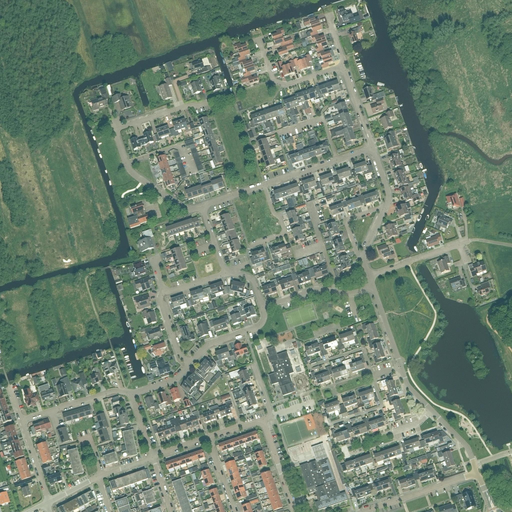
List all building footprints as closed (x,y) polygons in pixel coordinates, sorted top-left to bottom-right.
[(358,15),(352,17),(350,11),(345,13),(344,9),(338,11),(341,18),(342,17),(344,22),(349,20),(351,24),(360,21),(358,15)] [(305,27),(310,25),(311,28),(320,25),(318,20),(313,22),(312,19),(304,22),(304,23),(305,27)] [(307,39),(311,37),(318,35),(317,32),(322,30),(320,25),(311,28),(312,32),(310,33),(308,33),(306,35),(307,39)] [(360,34),(360,33),(361,33),(360,28),(358,28),(352,30),(353,33),(348,35),(352,44),(358,42),(356,35),(360,34)] [(272,36),(274,41),(283,38),(282,35),(284,34),(283,29),(276,31),(277,34),(272,36)] [(319,38),(318,35),(311,37),(313,42),(315,41),(317,44),(325,41),(324,36),(319,38)] [(274,42),(273,43),(275,46),(276,46),(280,45),(281,48),(292,44),(292,42),(291,39),(284,41),(283,38),(274,41),(274,42)] [(317,53),(323,51),(322,48),(327,46),(325,41),(317,44),(318,48),(315,49),(317,53)] [(239,53),(248,50),(246,45),(241,47),(240,44),(233,46),(235,51),(238,50),(239,53)] [(292,44),(281,48),(282,50),(278,52),(279,57),(288,54),(287,51),(290,50),(294,49),(292,44)] [(250,55),(248,50),(239,53),(240,56),(237,57),(238,59),(239,62),(246,60),(245,57),(250,55)] [(324,54),(323,51),(317,53),(318,58),(321,57),(322,61),(331,58),(329,52),(324,54)] [(302,61),(305,70),(310,68),(309,63),(311,62),(309,56),(304,57),(305,60),(302,61)] [(331,58),(322,61),(319,62),(320,65),(322,69),(329,67),(328,64),(333,63),(331,58)] [(305,70),(302,61),(299,62),(298,59),(293,61),(296,68),(298,67),(300,72),(305,70)] [(202,61),(201,61),(200,60),(199,60),(198,61),(198,62),(189,65),(192,73),(200,70),(202,74),(208,72),(207,68),(204,68),(202,61)] [(246,63),(246,60),(239,62),(240,67),(243,66),(244,69),(253,66),(252,61),(246,63)] [(296,68),(293,61),(288,63),(289,65),(286,66),(289,75),(294,74),(293,69),(296,68)] [(276,64),(277,66),(280,73),(282,72),(284,77),(289,75),(286,66),(283,67),(281,62),(276,64)] [(255,71),(253,66),(244,69),(246,73),(243,74),(244,78),(241,80),(251,76),(250,73),(255,71)] [(252,79),(251,76),(241,80),(242,84),(249,82),(250,85),(259,82),(257,77),(252,79)] [(210,83),(213,92),(220,90),(218,84),(221,83),(219,77),(213,79),(214,81),(210,83)] [(159,88),(164,101),(172,98),(168,87),(172,86),(170,79),(165,81),(167,85),(159,88)] [(191,85),(193,90),(191,91),(193,95),(194,94),(201,92),(199,86),(202,85),(200,79),(194,81),(195,84),(191,85)] [(331,84),(334,92),(337,91),(338,93),(343,91),(341,86),(339,87),(337,82),(331,84)] [(325,86),(329,96),(332,95),(331,93),(334,92),(331,84),(325,86)] [(329,96),(325,86),(319,88),(320,93),(318,94),(320,99),(321,103),(322,103),(321,101),(323,100),(323,98),(326,97),(325,95),(328,94),(329,96)] [(108,100),(106,94),(104,87),(99,89),(101,95),(102,99),(96,101),(96,100),(90,102),(94,111),(99,109),(98,108),(107,106),(106,101),(108,100)] [(370,88),(363,90),(366,100),(371,99),(372,102),(378,100),(376,95),(373,96),(370,88)] [(307,92),(310,100),(313,99),(314,101),(320,99),(318,94),(315,95),(314,90),(307,92)] [(301,94),(307,110),(310,109),(307,101),(310,100),(307,92),(301,94)] [(304,111),(307,110),(301,94),(295,96),(296,98),(298,105),(298,104),(301,103),(304,111)] [(122,111),(131,107),(128,97),(121,99),(120,95),(112,98),(114,103),(119,102),(122,111)] [(296,98),(295,96),(296,98),(290,100),(295,116),(298,115),(296,107),(299,106),(298,104),(298,105),(296,98)] [(384,105),(383,101),(384,101),(383,99),(376,102),(377,104),(371,107),(373,114),(383,111),(381,106),(384,105)] [(284,107),(286,114),(288,113),(288,112),(287,110),(290,109),(292,117),(295,116),(290,100),(284,102),(285,106),(284,107)] [(340,112),(347,110),(345,103),(340,105),(339,102),(333,104),(334,107),(335,110),(337,110),(338,112),(338,113),(340,112)] [(284,115),(286,114),(284,108),(282,108),(282,107),(276,109),(281,124),(284,123),(282,116),(284,115)] [(270,111),(273,119),(276,118),(278,125),(281,124),(276,109),(270,111)] [(348,112),(347,110),(340,112),(338,113),(339,116),(335,117),(333,118),(332,118),(333,121),(349,116),(348,112)] [(266,121),(267,121),(273,119),(270,111),(263,113),(266,121)] [(385,130),(393,128),(390,119),(394,117),(392,112),(386,114),(387,117),(380,120),(382,125),(383,125),(385,130)] [(267,121),(266,121),(263,113),(257,115),(260,123),(263,123),(266,130),(269,129),(267,123),(267,121)] [(260,123),(257,115),(251,117),(253,122),(250,123),(252,128),(258,127),(257,125),(260,123)] [(341,122),(342,125),(351,122),(349,116),(333,121),(334,124),(339,122),(341,122)] [(198,127),(195,128),(195,129),(198,128),(201,127),(209,124),(207,119),(199,121),(200,125),(198,126),(198,127)] [(191,130),(189,125),(188,121),(185,121),(185,120),(179,122),(181,130),(185,129),(187,134),(191,132),(191,130)] [(172,130),(174,137),(174,138),(179,136),(178,132),(181,130),(179,122),(173,124),(175,129),(172,130)] [(330,132),(331,135),(343,131),(351,129),(353,128),(351,122),(342,125),(343,128),(340,129),(334,131),(330,132)] [(203,133),(211,130),(209,124),(201,127),(203,133)] [(162,129),(165,137),(169,136),(169,138),(174,137),(172,130),(169,131),(168,127),(162,129)] [(165,137),(162,129),(156,131),(157,135),(155,136),(157,143),(162,141),(161,138),(165,137)] [(343,131),(331,135),(332,138),(336,137),(342,135),(344,134),(345,137),(353,134),(351,129),(343,131)] [(204,135),(205,138),(213,136),(211,130),(203,133),(201,133),(202,136),(204,135)] [(388,150),(398,147),(394,136),(395,136),(393,132),(387,134),(389,138),(384,139),(388,150)] [(141,139),(143,146),(147,145),(147,144),(153,142),(150,133),(143,135),(144,138),(141,139)] [(353,134),(345,137),(346,140),(344,141),(345,144),(346,147),(351,145),(351,142),(355,141),(353,134)] [(215,141),(213,136),(205,138),(202,139),(204,145),(215,141)] [(257,143),(259,148),(268,145),(266,141),(269,140),(269,138),(266,139),(266,140),(257,143)] [(143,146),(141,139),(138,140),(137,139),(130,141),(133,150),(141,148),(140,147),(143,146)] [(322,155),(319,147),(316,148),(315,146),(314,140),(311,141),(316,157),(322,155)] [(209,150),(217,147),(215,141),(204,145),(205,148),(208,147),(209,150)] [(307,151),(310,159),(316,157),(311,141),(308,142),(310,150),(307,151)] [(325,144),(319,147),(322,155),(328,153),(327,148),(329,147),(327,141),(325,142),(325,144)] [(310,159),(307,151),(304,152),(304,150),(302,144),(299,145),(301,153),(304,161),(310,159)] [(268,145),(259,148),(261,153),(270,150),(269,149),(268,145)] [(304,161),(301,153),(299,145),(296,146),(297,152),(298,154),(295,155),(298,163),(304,161)] [(209,150),(211,155),(219,152),(217,147),(209,150)] [(270,150),(261,153),(262,158),(271,155),(270,151),(273,150),(272,148),(269,149),(270,150)] [(390,163),(400,160),(404,159),(402,154),(400,155),(400,153),(402,152),(401,150),(392,153),(393,156),(388,158),(390,163)] [(219,152),(211,155),(213,161),(221,158),(219,152)] [(292,165),(298,163),(295,155),(289,157),(288,154),(286,155),(288,161),(290,161),(292,165)] [(273,159),(271,155),(262,158),(264,163),(273,160),(273,159)] [(165,157),(157,159),(159,165),(167,162),(166,159),(168,159),(167,156),(165,157)] [(221,158),(213,161),(215,169),(221,167),(221,165),(223,164),(221,158)] [(273,160),(264,163),(266,169),(275,166),(273,161),(276,160),(276,158),(273,159),(273,160)] [(398,170),(404,168),(403,163),(401,164),(400,160),(390,163),(392,169),(397,167),(398,170)] [(170,165),(169,162),(167,162),(159,165),(161,171),(169,168),(168,165),(170,165)] [(372,168),(370,168),(369,166),(366,167),(365,163),(359,165),(362,173),(363,172),(364,176),(372,173),(371,172),(373,171),(372,168)] [(352,172),(354,178),(359,176),(359,174),(362,173),(359,165),(353,167),(355,171),(352,172)] [(169,168),(161,171),(163,176),(171,174),(169,168)] [(396,180),(405,176),(403,171),(405,170),(404,168),(398,170),(399,172),(394,174),(396,180)] [(342,171),(345,179),(348,177),(349,179),(354,178),(352,172),(350,172),(348,169),(342,171)] [(345,179),(342,171),(336,173),(338,176),(335,177),(337,183),(338,185),(343,183),(342,180),(345,179)] [(171,174),(163,176),(165,182),(173,179),(171,174)] [(337,183),(335,177),(333,178),(331,174),(325,176),(328,184),(332,183),(332,185),(337,183)] [(217,180),(216,181),(219,190),(225,188),(222,179),(221,176),(219,176),(220,177),(220,179),(217,180)] [(321,182),(318,183),(320,189),(321,189),(322,194),(323,197),(325,197),(322,189),(325,188),(325,185),(328,184),(325,176),(320,178),(321,182)] [(401,187),(408,185),(410,184),(409,179),(406,180),(405,176),(396,180),(398,185),(400,184),(401,187)] [(173,179),(165,182),(167,188),(169,187),(169,189),(171,190),(173,189),(175,187),(174,185),(175,185),(173,179)] [(209,193),(214,192),(211,182),(212,182),(211,179),(209,180),(210,183),(206,184),(209,193)] [(315,191),(320,189),(318,183),(316,184),(314,179),(308,181),(311,189),(314,188),(315,191)] [(211,182),(214,192),(219,190),(216,181),(212,182),(211,182)] [(311,189),(308,181),(302,183),(303,186),(301,187),(303,194),(304,196),(308,194),(308,192),(307,190),(311,189)] [(410,184),(408,185),(409,187),(400,190),(401,195),(411,192),(410,189),(414,187),(413,186),(419,184),(419,181),(410,184)] [(202,186),(201,183),(199,184),(200,187),(196,188),(199,197),(204,195),(201,186),(202,186)] [(204,195),(209,193),(206,184),(202,186),(201,186),(204,195)] [(291,187),(294,194),(297,193),(298,195),(303,194),(301,187),(298,188),(297,185),(291,187)] [(191,189),(190,187),(188,187),(189,190),(185,192),(188,200),(193,199),(190,190),(191,189)] [(290,196),(294,194),(291,187),(285,188),(289,199),(291,199),(290,196)] [(196,188),(191,189),(190,190),(193,199),(199,197),(196,188)] [(279,190),(282,198),(286,197),(287,200),(289,199),(285,188),(279,190)] [(279,200),(282,198),(279,190),(274,192),(275,196),(272,197),(274,201),(272,202),(273,204),(274,203),(279,202),(279,200)] [(369,195),(372,203),(378,201),(377,198),(379,197),(377,190),(372,192),(373,194),(369,195)] [(416,191),(411,192),(401,195),(403,201),(412,198),(413,200),(419,198),(423,197),(422,194),(415,196),(414,194),(416,193),(416,191)] [(372,203),(369,195),(366,196),(365,194),(362,195),(361,192),(359,193),(362,203),(365,202),(366,205),(372,203)] [(352,201),(355,209),(361,207),(360,203),(362,203),(359,193),(356,194),(357,197),(355,198),(356,200),(352,201)] [(456,195),(446,198),(448,204),(451,203),(453,209),(460,207),(456,195)] [(339,206),(335,207),(338,215),(344,213),(343,209),(345,208),(342,199),(340,200),(341,203),(338,204),(339,206)] [(344,199),(342,199),(345,208),(348,207),(349,211),(355,209),(352,201),(349,202),(348,200),(345,201),(344,199)] [(397,213),(407,210),(406,207),(408,206),(412,204),(412,202),(407,203),(408,204),(397,208),(398,211),(396,211),(397,213)] [(130,208),(131,210),(133,214),(134,217),(127,219),(130,229),(140,226),(140,225),(149,221),(147,215),(145,216),(143,210),(144,210),(142,204),(130,208)] [(338,215),(335,207),(332,208),(331,206),(329,207),(332,217),(338,215)] [(290,213),(286,214),(288,220),(296,217),(295,214),(297,213),(295,208),(289,210),(290,213)] [(408,212),(407,210),(397,213),(398,215),(399,215),(400,218),(404,216),(405,219),(412,217),(410,212),(408,212)] [(438,230),(439,230),(440,227),(446,230),(449,223),(451,224),(452,221),(443,217),(439,214),(437,218),(440,219),(437,225),(437,224),(436,225),(436,226),(436,227),(436,228),(437,228),(437,229),(438,230)] [(222,223),(231,220),(229,215),(220,218),(221,222),(218,223),(219,225),(222,224),(222,223)] [(295,227),(301,225),(303,224),(302,219),(300,219),(299,217),(296,217),(288,220),(290,226),(294,224),(295,227)] [(194,229),(195,232),(197,231),(196,228),(200,227),(197,218),(192,220),(195,229),(194,229)] [(187,221),(190,231),(194,229),(195,229),(192,220),(187,221)] [(222,224),(223,228),(232,225),(231,220),(222,223),(222,224)] [(184,233),(185,235),(187,235),(186,232),(190,231),(187,221),(182,223),(185,232),(184,233)] [(329,232),(337,229),(335,223),(331,225),(331,222),(324,224),(325,227),(322,228),(323,230),(326,229),(328,229),(329,232)] [(176,225),(179,234),(184,233),(185,232),(182,223),(176,225)] [(294,237),(302,234),(301,231),(306,229),(305,226),(304,224),(303,224),(301,225),(295,227),(296,230),(292,231),(294,237)] [(396,224),(394,225),(384,228),(386,233),(396,230),(395,227),(397,226),(396,224)] [(175,235),(179,234),(176,225),(171,227),(174,236),(173,236),(174,239),(176,238),(175,235)] [(222,233),(222,235),(225,234),(225,233),(234,230),(232,225),(223,228),(225,232),(222,233)] [(169,238),(173,236),(174,236),(171,227),(166,228),(168,235),(169,238)] [(329,238),(324,240),(326,243),(330,241),(336,239),(335,236),(339,235),(337,229),(329,232),(327,232),(329,238)] [(142,253),(153,249),(150,238),(153,237),(151,230),(142,233),(145,241),(138,243),(142,253)] [(227,238),(236,235),(234,230),(225,233),(225,234),(227,238)] [(396,230),(386,233),(388,239),(398,236),(396,230)] [(303,237),(302,234),(294,237),(296,242),(300,241),(301,244),(307,242),(306,239),(305,237),(303,237)] [(442,241),(440,234),(436,236),(437,237),(426,241),(429,248),(440,244),(439,242),(442,241)] [(229,244),(238,240),(236,235),(227,238),(228,242),(225,243),(226,246),(229,245),(229,244)] [(335,248),(343,246),(341,240),(337,241),(336,239),(330,241),(332,246),(334,245),(335,248)] [(239,246),(238,240),(229,244),(229,245),(230,249),(239,246)] [(278,247),(281,255),(282,258),(292,255),(290,247),(285,248),(284,245),(278,247)] [(386,245),(377,248),(380,255),(382,254),(383,259),(389,257),(390,261),(396,259),(394,253),(391,254),(389,249),(387,249),(386,245)] [(241,251),(239,246),(230,249),(232,253),(229,254),(230,256),(233,255),(233,254),(241,251)] [(343,246),(335,248),(336,252),(334,253),(336,257),(342,255),(341,253),(345,251),(343,246)] [(273,261),(275,265),(279,264),(278,260),(278,259),(277,256),(281,255),(278,247),(272,249),(274,254),(271,255),(273,261)] [(172,256),(169,257),(170,259),(173,258),(172,257),(181,254),(180,248),(171,251),(172,256)] [(264,250),(257,252),(260,260),(264,259),(265,262),(270,260),(268,254),(265,255),(264,250)] [(260,260),(257,252),(251,254),(252,258),(250,259),(252,266),(261,263),(260,260)] [(172,257),(173,258),(174,262),(183,259),(181,254),(172,257)] [(341,265),(349,262),(347,257),(343,258),(342,255),(336,257),(338,263),(339,262),(341,265)] [(438,263),(441,274),(449,271),(447,265),(450,264),(448,257),(443,258),(444,261),(438,263)] [(176,266),(173,267),(173,269),(176,268),(176,267),(185,264),(183,259),(174,262),(176,266)] [(145,268),(144,264),(142,264),(141,262),(133,264),(135,270),(134,273),(135,277),(145,274),(143,268),(145,268)] [(349,262),(341,265),(342,269),(340,269),(341,272),(351,268),(349,262)] [(486,270),(483,262),(473,266),(472,265),(468,266),(472,277),(476,275),(476,274),(486,270)] [(176,267),(176,268),(178,272),(187,269),(185,264),(176,267)] [(319,269),(322,277),(328,275),(325,265),(322,265),(323,268),(319,269)] [(322,277),(319,269),(316,270),(315,268),(310,270),(312,275),(315,275),(316,279),(322,277)] [(312,275),(310,270),(305,271),(306,274),(302,275),(305,283),(311,281),(309,276),(312,275)] [(299,276),(298,273),(295,274),(296,274),(295,275),(293,275),(295,281),(298,280),(299,285),(305,283),(302,275),(299,276)] [(285,281),(288,289),(294,287),(292,282),(295,281),(293,275),(292,274),(287,276),(288,279),(285,281)] [(143,291),(150,289),(148,283),(151,283),(149,278),(141,281),(135,283),(137,290),(142,288),(143,291)] [(288,289),(285,281),(282,282),(281,278),(275,280),(277,286),(280,285),(282,291),(288,289)] [(460,278),(450,282),(453,289),(461,286),(462,288),(466,287),(464,280),(461,281),(460,278)] [(268,286),(271,295),(277,293),(275,288),(278,287),(277,286),(275,280),(270,282),(271,285),(268,286)] [(237,292),(239,284),(233,282),(232,287),(227,287),(228,294),(232,295),(233,292),(237,292)] [(480,296),(489,293),(488,289),(491,288),(488,282),(482,284),(483,287),(478,289),(480,296)] [(228,294),(227,287),(223,288),(222,283),(215,285),(218,293),(222,292),(223,296),(228,294)] [(239,284),(237,292),(241,293),(240,297),(245,298),(247,292),(243,291),(245,285),(239,284)] [(271,295),(268,286),(265,287),(264,284),(261,285),(265,297),(271,295)] [(218,293),(215,285),(210,287),(212,293),(209,294),(211,300),(216,298),(215,295),(218,293)] [(196,292),(199,300),(202,299),(204,302),(209,301),(207,295),(204,296),(202,290),(196,292)] [(199,300),(196,292),(190,294),(192,300),(189,301),(191,306),(197,305),(195,301),(199,300)] [(150,303),(148,296),(141,298),(134,300),(135,303),(137,302),(140,310),(150,307),(149,303),(150,303)] [(177,298),(180,307),(186,305),(187,308),(190,307),(188,301),(185,302),(183,296),(177,298)] [(180,307),(177,298),(171,300),(173,305),(173,306),(170,307),(172,313),(173,317),(179,315),(178,311),(181,310),(180,307)] [(240,307),(243,316),(246,315),(247,318),(255,315),(253,307),(244,310),(243,306),(240,307)] [(243,316),(240,307),(233,310),(235,315),(230,317),(233,325),(242,322),(240,317),(243,316)] [(146,317),(149,325),(156,322),(154,316),(155,316),(154,313),(149,314),(148,311),(142,313),(144,318),(146,317)] [(222,320),(219,321),(222,330),(227,328),(226,324),(229,323),(227,316),(221,318),(222,320)] [(197,327),(201,337),(208,335),(206,329),(209,328),(207,321),(202,323),(203,325),(197,327)] [(222,330),(219,321),(215,323),(214,321),(209,322),(211,328),(214,327),(216,332),(222,330)] [(369,334),(376,332),(374,325),(369,326),(368,323),(362,325),(364,330),(367,329),(369,334)] [(151,341),(162,337),(159,329),(152,332),(151,328),(145,330),(147,337),(149,336),(151,341)] [(185,343),(192,341),(192,340),(195,340),(193,335),(191,336),(189,331),(186,332),(185,329),(180,331),(182,337),(183,337),(185,343)] [(346,335),(349,342),(354,340),(356,345),(359,344),(356,336),(353,337),(352,332),(346,335)] [(369,345),(375,343),(374,340),(378,338),(376,332),(369,334),(370,339),(367,340),(369,345)] [(339,342),(342,350),(345,349),(343,344),(349,342),(346,335),(339,337),(341,342),(339,342)] [(339,355),(343,354),(341,350),(342,350),(339,342),(336,343),(335,338),(329,340),(331,348),(337,346),(339,351),(340,354),(339,354),(339,355)] [(324,348),(322,348),(325,356),(327,355),(326,350),(331,348),(329,340),(322,343),(324,348)] [(376,345),(375,343),(369,345),(371,350),(374,349),(375,353),(383,351),(380,344),(376,345)] [(153,348),(154,350),(153,353),(156,356),(160,356),(163,354),(163,349),(166,349),(164,344),(153,348)] [(325,356),(322,348),(319,349),(318,344),(312,346),(314,354),(320,352),(321,357),(325,356)] [(237,356),(247,353),(245,346),(242,347),(241,345),(235,347),(236,349),(234,350),(235,350),(232,351),(233,354),(235,360),(236,360),(237,357),(237,356)] [(314,354),(312,346),(305,349),(307,353),(304,354),(307,362),(310,361),(309,356),(314,354)] [(287,352),(277,356),(274,347),(267,350),(269,356),(267,357),(270,364),(271,363),(275,374),(269,376),(272,386),(279,383),(280,388),(283,397),(295,392),(292,384),(289,375),(294,373),(287,352)] [(222,351),(224,360),(227,359),(229,363),(235,360),(233,354),(229,355),(227,349),(222,351)] [(224,360),(222,351),(216,353),(218,359),(214,360),(218,366),(223,365),(222,361),(224,360)] [(383,351),(375,353),(377,358),(374,359),(376,364),(382,362),(381,359),(385,358),(383,351)] [(356,363),(358,371),(365,369),(363,364),(365,363),(362,355),(359,357),(361,361),(356,363)] [(160,376),(170,372),(168,365),(165,366),(163,359),(156,361),(156,362),(149,364),(151,370),(158,368),(160,376)] [(213,361),(212,362),(210,364),(206,360),(201,365),(208,371),(211,369),(213,370),(216,366),(215,365),(216,364),(213,361)] [(345,361),(348,369),(350,368),(352,373),(358,371),(356,363),(352,364),(351,360),(345,361)] [(348,369),(345,361),(342,362),(344,367),(338,369),(341,377),(348,375),(346,370),(348,369)] [(118,371),(115,364),(111,365),(110,364),(103,367),(104,372),(106,372),(107,376),(113,374),(113,372),(118,371)] [(208,371),(201,365),(197,370),(201,373),(199,375),(204,380),(208,375),(206,374),(208,371)] [(341,377),(338,369),(333,371),(331,366),(328,367),(331,375),(333,374),(335,379),(341,377)] [(321,375),(324,383),(330,381),(329,376),(331,375),(328,367),(325,368),(327,373),(321,375)] [(89,377),(92,385),(98,383),(98,382),(102,381),(97,368),(93,369),(95,375),(89,377)] [(240,380),(249,376),(247,371),(242,372),(241,370),(229,374),(231,379),(236,377),(239,376),(240,380)] [(324,383),(321,375),(316,377),(314,372),(311,373),(314,381),(316,380),(318,385),(324,383)] [(71,383),(74,392),(83,389),(82,386),(87,385),(83,373),(78,375),(80,380),(71,383)] [(187,381),(194,387),(199,391),(200,387),(203,383),(197,377),(193,374),(191,376),(187,381)] [(240,389),(247,387),(246,384),(251,382),(249,376),(240,380),(241,383),(238,384),(240,389)] [(57,387),(60,397),(68,395),(66,390),(71,388),(68,378),(63,379),(64,380),(61,381),(60,382),(60,383),(61,385),(57,387)] [(388,391),(396,388),(393,381),(389,383),(388,380),(382,382),(384,387),(386,386),(388,391)] [(191,390),(194,387),(187,381),(183,385),(187,388),(184,391),(190,396),(194,392),(191,390)] [(42,398),(43,401),(49,399),(49,400),(52,399),(52,398),(55,397),(52,389),(50,390),(48,385),(38,389),(41,398),(42,398)] [(248,389),(247,387),(240,389),(241,392),(239,392),(240,395),(243,393),(244,397),(253,394),(251,388),(248,389)] [(398,395),(396,388),(388,391),(390,395),(387,396),(388,401),(395,399),(394,396),(398,395)] [(181,399),(177,389),(170,391),(174,401),(181,399)] [(366,392),(368,400),(374,398),(375,403),(378,402),(376,394),(373,395),(372,390),(366,392)] [(359,400),(361,408),(364,407),(363,402),(368,400),(366,392),(359,394),(361,399),(359,400)] [(164,393),(158,396),(161,405),(166,404),(167,407),(172,405),(169,398),(167,399),(164,393)] [(39,402),(37,394),(32,395),(25,397),(26,401),(25,401),(26,404),(27,404),(28,407),(32,406),(32,407),(36,406),(35,403),(39,402)] [(246,402),(255,399),(253,394),(244,397),(241,398),(242,400),(245,399),(246,402)] [(349,398),(351,406),(357,404),(358,409),(361,408),(359,400),(356,401),(355,396),(349,398)] [(152,408),(154,407),(156,411),(160,410),(158,403),(154,404),(152,397),(145,400),(148,409),(150,415),(154,414),(152,408)] [(344,405),(342,406),(344,414),(347,413),(346,408),(351,406),(349,398),(342,400),(344,405)] [(395,401),(398,400),(397,398),(395,399),(388,401),(390,406),(393,405),(395,410),(402,407),(400,401),(396,402),(395,401)] [(255,399),(246,402),(246,403),(243,404),(246,412),(253,410),(253,407),(257,405),(255,399)] [(224,407),(227,416),(232,414),(230,409),(233,408),(231,401),(225,403),(226,406),(224,407)] [(344,414),(342,406),(339,406),(338,402),(331,404),(334,412),(340,410),(341,415),(344,414)] [(334,412),(331,404),(325,406),(327,411),(324,412),(327,420),(330,419),(329,414),(334,412)] [(217,406),(214,407),(217,414),(220,413),(221,418),(227,416),(224,407),(219,409),(218,406),(217,406)] [(83,409),(85,417),(92,415),(90,407),(83,409)] [(217,414),(214,407),(209,409),(210,412),(208,413),(211,422),(216,420),(214,415),(217,414)] [(402,407),(395,410),(396,415),(393,416),(395,421),(401,418),(400,416),(404,414),(402,407)] [(116,420),(116,421),(127,418),(125,412),(122,413),(121,408),(113,409),(114,412),(114,414),(117,414),(118,417),(115,418),(116,420)] [(85,417),(83,409),(76,411),(78,419),(85,417)] [(69,413),(72,421),(78,419),(76,411),(69,413)] [(211,422),(208,413),(203,414),(202,412),(201,411),(198,412),(201,419),(204,418),(205,423),(211,422)] [(190,419),(193,428),(199,426),(197,420),(200,419),(197,412),(192,413),(193,416),(194,417),(190,419)] [(72,421),(69,413),(62,415),(65,423),(72,421)] [(184,421),(184,420),(188,430),(193,428),(190,419),(186,420),(185,418),(186,418),(185,416),(185,414),(184,413),(182,414),(182,415),(183,417),(184,421)] [(383,422),(387,421),(386,418),(384,419),(382,413),(379,414),(381,419),(375,421),(378,429),(385,427),(383,422)] [(98,423),(106,420),(104,414),(96,416),(98,423)] [(3,424),(11,421),(9,416),(0,418),(0,420),(2,420),(3,424)] [(128,424),(127,418),(116,421),(116,420),(110,421),(110,423),(116,422),(116,423),(119,422),(120,426),(117,426),(117,430),(125,428),(125,425),(128,424)] [(184,420),(184,421),(180,422),(180,420),(179,418),(174,420),(177,427),(180,426),(182,432),(188,430),(184,420)] [(368,418),(365,419),(369,431),(371,430),(372,431),(378,429),(375,421),(370,423),(368,418)] [(369,431),(365,419),(362,420),(364,425),(358,427),(361,435),(367,433),(367,432),(369,431)] [(51,428),(48,420),(43,421),(46,430),(45,430),(46,433),(49,432),(48,429),(51,428)] [(106,420),(98,423),(100,429),(103,429),(106,428),(108,427),(106,420)] [(167,426),(171,436),(177,434),(175,428),(177,427),(174,420),(170,421),(170,424),(171,423),(172,425),(168,426),(167,426)] [(171,436),(167,426),(168,426),(166,422),(164,423),(165,425),(166,427),(162,428),(165,438),(171,436)] [(32,434),(33,436),(36,435),(35,433),(40,432),(40,431),(38,423),(32,425),(33,427),(30,428),(32,432),(32,434)] [(361,435),(358,427),(353,429),(351,424),(348,425),(351,433),(353,433),(355,437),(361,435)] [(341,433),(344,441),(350,439),(349,434),(351,433),(348,425),(345,426),(347,431),(341,433)] [(3,435),(15,431),(13,426),(4,428),(5,432),(2,433),(3,435)] [(165,438),(162,428),(158,430),(157,428),(158,428),(157,426),(152,427),(155,435),(157,434),(159,440),(165,438)] [(59,437),(67,434),(65,428),(57,430),(59,437)] [(99,437),(108,435),(106,428),(103,429),(100,429),(97,430),(99,437)] [(329,432),(330,435),(332,435),(334,439),(336,439),(338,443),(344,441),(341,433),(336,435),(334,430),(331,431),(329,432)] [(8,439),(16,436),(15,431),(3,435),(4,437),(7,436),(8,439)] [(123,439),(133,438),(131,431),(122,433),(123,439)] [(250,435),(252,442),(258,440),(256,433),(250,435)] [(430,435),(433,443),(437,441),(439,445),(444,444),(441,435),(438,436),(437,433),(430,435)] [(67,434),(59,437),(61,444),(69,441),(67,434)] [(108,435),(99,437),(102,444),(110,441),(108,435)] [(246,444),(252,442),(250,435),(243,437),(246,444)] [(422,441),(424,448),(428,446),(428,444),(433,443),(430,435),(423,437),(425,440),(422,441)] [(6,445),(18,441),(16,436),(8,439),(9,442),(6,443),(6,445)] [(246,444),(243,437),(237,439),(240,446),(246,444)] [(133,438),(123,439),(124,446),(134,444),(133,438)] [(234,448),(240,446),(237,439),(231,441),(234,448)] [(424,448),(422,441),(419,442),(418,439),(411,441),(413,449),(418,447),(419,449),(424,448)] [(314,440),(287,449),(290,460),(309,454),(311,459),(315,458),(312,450),(315,449),(314,444),(315,444),(314,440)] [(11,449),(20,446),(18,441),(6,445),(7,447),(10,446),(11,449)] [(234,448),(231,441),(225,443),(227,450),(234,448)] [(413,449),(411,441),(404,444),(405,447),(402,448),(404,454),(409,453),(408,451),(413,449)] [(39,452),(48,449),(46,443),(37,446),(39,452)] [(221,452),(227,450),(225,443),(219,445),(221,452)] [(20,446),(11,449),(12,452),(9,453),(10,455),(22,451),(20,446)] [(393,449),(395,457),(402,455),(399,447),(393,449)] [(48,449),(39,452),(41,458),(50,455),(48,449)] [(387,451),(389,459),(395,457),(393,449),(387,451)] [(69,458),(78,456),(76,450),(67,452),(69,458)] [(22,451),(10,455),(11,457),(14,456),(15,459),(23,457),(22,451)] [(203,451),(196,453),(199,460),(205,458),(205,457),(205,456),(204,456),(203,451)] [(387,451),(380,453),(383,461),(389,459),(387,451)] [(439,459),(441,458),(443,457),(445,462),(452,459),(450,453),(447,454),(446,451),(439,453),(437,454),(439,459)] [(257,461),(265,459),(262,452),(255,455),(257,461)] [(108,455),(111,464),(117,462),(114,453),(108,455)] [(190,455),(193,462),(199,460),(196,453),(190,455)] [(376,461),(374,461),(375,464),(377,464),(377,463),(383,461),(380,453),(374,455),(376,461)] [(50,455),(41,458),(43,464),(52,461),(50,455)] [(104,464),(105,466),(111,464),(108,455),(102,457),(104,463),(104,464)] [(184,457),(186,464),(193,462),(190,455),(184,457)] [(363,457),(366,466),(372,463),(370,455),(363,457)] [(69,458),(70,464),(79,462),(78,456),(69,458)] [(178,459),(180,466),(186,464),(184,457),(178,459)] [(363,457),(357,459),(360,468),(366,466),(363,457)] [(15,462),(17,469),(26,466),(24,459),(15,462)] [(172,462),(174,469),(180,466),(178,459),(172,462)] [(265,459),(257,461),(260,468),(267,466),(265,459)] [(338,489),(328,459),(317,463),(316,461),(310,463),(310,465),(308,466),(308,464),(300,467),(309,494),(317,492),(318,494),(314,495),(315,498),(319,496),(320,502),(315,503),(318,511),(348,501),(345,493),(340,495),(338,489)] [(357,459),(351,462),(354,470),(360,468),(357,459)] [(444,473),(446,472),(452,470),(451,467),(455,466),(452,459),(445,462),(446,467),(442,468),(444,473)] [(79,462),(70,464),(72,470),(81,468),(79,462)] [(168,471),(174,469),(172,462),(165,464),(168,471)] [(228,471),(237,468),(234,462),(226,465),(228,471)] [(348,472),(354,470),(351,462),(345,464),(345,465),(341,466),(343,472),(347,471),(348,472)] [(429,472),(425,473),(428,481),(435,478),(434,475),(436,474),(434,468),(433,465),(427,467),(429,472)] [(17,469),(19,475),(28,472),(26,466),(17,469)] [(81,468),(72,470),(73,476),(82,474),(81,468)] [(237,468),(228,471),(230,477),(239,474),(237,468)] [(51,471),(55,483),(61,481),(59,474),(55,475),(54,470),(51,471)] [(47,478),(50,485),(51,486),(52,485),(53,485),(52,484),(55,483),(51,471),(49,472),(50,477),(47,478)] [(139,473),(142,482),(148,480),(145,471),(139,473)] [(204,480),(212,478),(209,471),(202,473),(204,480)] [(28,472),(19,475),(21,480),(30,477),(28,472)] [(263,482),(272,478),(270,472),(261,476),(263,482)] [(142,482),(139,473),(133,475),(136,484),(142,482)] [(421,483),(428,481),(425,473),(420,475),(420,473),(415,474),(417,481),(420,480),(421,483)] [(239,474),(230,477),(232,483),(241,480),(239,474)] [(417,481),(415,474),(410,476),(411,478),(406,480),(409,487),(415,485),(414,482),(417,481)] [(136,484),(133,475),(127,477),(130,486),(136,484)] [(121,479),(124,488),(130,486),(127,477),(121,479)] [(384,491),(381,483),(376,485),(375,483),(372,484),(372,483),(373,483),(372,479),(370,479),(370,477),(368,477),(370,482),(373,491),(376,490),(377,493),(384,491)] [(212,478),(204,480),(206,487),(214,484),(212,478)] [(265,487),(274,484),(272,478),(263,482),(265,487)] [(381,483),(384,491),(390,488),(389,485),(392,484),(390,478),(385,479),(380,481),(381,483)] [(26,485),(32,483),(31,479),(24,482),(24,481),(13,485),(14,488),(25,484),(26,485)] [(124,488),(121,479),(115,481),(118,490),(124,488)] [(409,487),(406,480),(401,481),(401,479),(396,481),(398,487),(401,486),(402,490),(409,487)] [(174,489),(183,486),(181,480),(172,483),(174,489)] [(243,486),(241,481),(241,480),(232,483),(234,489),(243,486)] [(118,490),(115,481),(109,483),(112,492),(116,491),(117,492),(119,492),(118,490)] [(362,490),(364,497),(371,495),(370,492),(373,491),(370,482),(367,483),(368,485),(366,486),(366,488),(362,490)] [(274,484),(265,487),(267,493),(276,490),(274,484)] [(183,486),(174,489),(177,495),(185,492),(183,486)] [(243,486),(234,489),(236,495),(245,491),(243,486)] [(25,489),(21,490),(24,498),(30,496),(28,488),(25,489)] [(8,503),(5,493),(2,494),(0,489),(0,504),(0,505),(8,503)] [(364,497),(362,490),(357,491),(356,489),(351,491),(354,497),(357,496),(358,500),(364,497)] [(212,498),(219,496),(217,490),(210,492),(212,498)] [(276,490),(267,493),(270,499),(279,496),(276,490)] [(85,495),(89,503),(95,500),(96,499),(93,491),(91,493),(90,492),(85,495)] [(145,500),(154,497),(152,491),(143,494),(145,500)] [(245,491),(236,495),(238,501),(247,497),(245,491)] [(473,495),(472,491),(460,495),(465,509),(476,506),(472,495),(473,495)] [(179,501),(188,498),(185,492),(177,495),(179,501)] [(79,498),(83,506),(89,503),(85,495),(79,498)] [(214,504),(221,502),(219,496),(212,498),(214,504)] [(279,496),(270,499),(272,505),(281,502),(279,496)] [(154,497),(145,500),(147,506),(156,503),(154,497)] [(74,500),(78,509),(83,506),(79,498),(74,500)] [(181,507),(190,504),(188,498),(179,501),(181,507)] [(126,499),(116,503),(118,509),(128,505),(126,499)] [(68,503),(72,511),(78,509),(74,500),(68,503)] [(216,510),(223,508),(221,502),(214,504),(216,510)] [(281,502),(272,505),(274,511),(283,508),(281,502)] [(63,506),(65,511),(72,511),(68,503),(63,506)]
